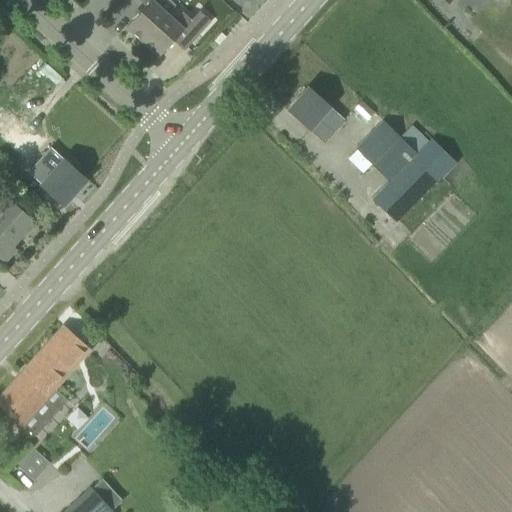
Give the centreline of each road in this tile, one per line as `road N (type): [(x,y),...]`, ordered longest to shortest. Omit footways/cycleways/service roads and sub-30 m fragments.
road 1 (secondary): [(0,347),(180,146)]
road 2 (secondary): [(180,146),(311,0)]
road 3 (residential): [(180,146),(67,46)]
